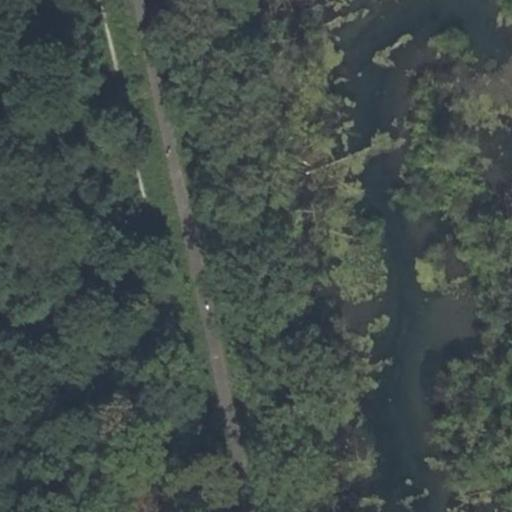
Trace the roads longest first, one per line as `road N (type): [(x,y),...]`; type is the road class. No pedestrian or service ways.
road 1 (track): [(246,511),(135,0)]
road 2 (unknown): [(210,511),(101,0)]
